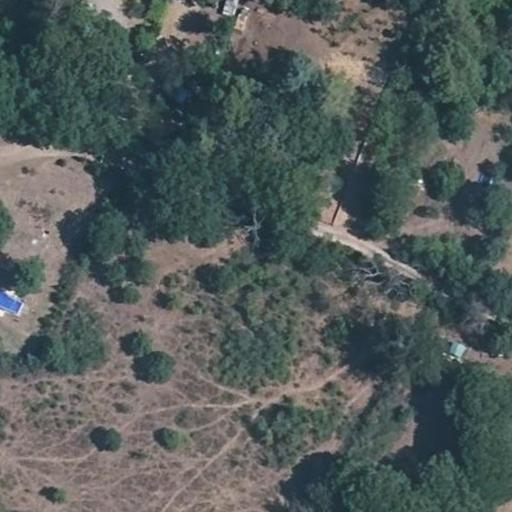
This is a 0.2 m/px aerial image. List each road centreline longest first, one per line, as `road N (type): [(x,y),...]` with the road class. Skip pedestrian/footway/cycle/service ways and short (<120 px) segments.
road 1 (unclassified): [(511,324),(166,145)]
road 2 (unknown): [(511,243),(398,187),(350,150),(279,77),(225,0)]
